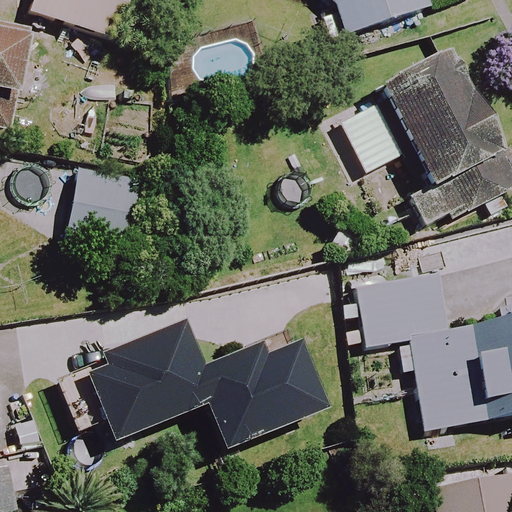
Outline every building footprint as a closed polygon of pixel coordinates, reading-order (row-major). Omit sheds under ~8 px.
[(126,0),(32,0),(27,18),(111,46),(126,0)] [(314,0),(333,17),(316,23),(320,28),(327,48),(421,16),(416,0),(314,0)] [(0,132),(6,133),(18,38),(0,35),(0,132)] [(509,192),(444,65),(355,111),(370,140),(381,135),(413,197),(403,202),(421,237),(509,192)] [(136,187),(74,176),(62,247),(123,258),(136,187)] [(511,329),(440,341),(431,280),(349,292),(359,355),(406,348),(419,438),(511,423),(511,329)] [(192,381),(175,336),(51,383),(73,440),(101,429),(110,453),(198,419),(215,462),(317,423),(291,356),(257,370),(252,358),(192,381)] [(0,473),(0,511),(8,511),(1,473),(0,473)] [(511,511),(511,494),(509,479),(426,498),(429,511),(511,511)]
